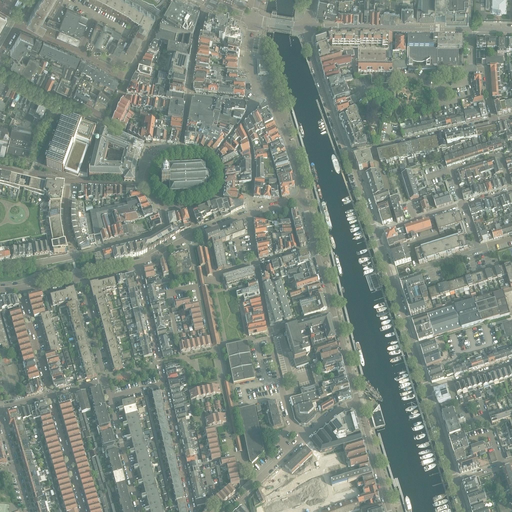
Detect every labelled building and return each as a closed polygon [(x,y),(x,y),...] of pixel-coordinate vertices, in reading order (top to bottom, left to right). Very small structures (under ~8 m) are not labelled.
[(146,31),(155,15),(128,0),(38,0),(27,21),(43,30),(47,23),(40,19),(42,17),(44,18),(47,14),(53,17),(62,0),(85,0),(130,25),(134,17),(142,21),(139,27),(146,31)] [(338,1),(334,0),(332,0),(318,0),(316,14),(334,16),(335,11),(338,1)] [(343,21),(347,21),(347,12),(348,12),(348,7),(352,8),(352,5),(353,0),(349,0),(343,0),(344,1),(338,1),(335,11),(339,11),(339,9),(341,9),(341,13),(343,13),(343,21)] [(379,0),(379,21),(398,22),(399,13),(399,0),(379,0)] [(399,0),(399,13),(401,13),(401,19),(403,21),(404,21),(406,19),(412,19),(412,3),(403,3),(402,0),(399,0)] [(470,0),(418,0),(416,19),(437,19),(437,20),(438,20),(438,19),(439,19),(440,19),(440,20),(441,20),(442,20),(442,19),(445,19),(445,21),(467,21),(467,19),(470,19),(470,0)] [(490,11),(496,11),(506,11),(505,0),(485,0),(486,7),(490,7),(490,11)] [(193,38),(199,17),(175,3),(163,23),(164,23),(159,31),(160,31),(160,32),(177,35),(193,38)] [(80,15),(67,10),(64,18),(84,27),(85,24),(86,24),(78,20),(80,15)] [(0,42),(2,41),(0,39),(5,35),(4,33),(9,29),(7,27),(12,22),(11,20),(11,19),(0,12),(0,42)] [(64,18),(61,24),(70,28),(70,30),(81,35),(84,27),(64,18)] [(228,22),(209,18),(208,22),(206,22),(203,33),(201,33),(199,41),(200,41),(211,43),(211,44),(213,44),(238,50),(239,50),(242,40),(239,39),(240,35),(237,29),(236,29),(232,28),(232,26),(228,24),(228,22)] [(50,33),(55,21),(49,19),(47,23),(43,30),(50,33)] [(50,33),(56,36),(61,24),(55,21),(50,33)] [(97,24),(96,26),(90,40),(97,43),(103,46),(110,34),(112,29),(105,26),(98,22),(97,24)] [(70,28),(61,24),(56,36),(65,40),(70,30),(70,28)] [(135,24),(131,31),(143,37),(146,31),(139,27),(135,24)] [(113,51),(120,36),(121,34),(112,29),(110,34),(119,39),(116,43),(112,41),(108,49),(113,51)] [(80,37),(81,35),(70,30),(65,40),(77,45),(80,37)] [(139,43),(143,37),(131,31),(128,37),(129,38),(139,43)] [(154,41),(160,43),(162,43),(168,45),(178,47),(191,50),(192,44),(191,44),(193,38),(177,35),(160,32),(160,31),(159,36),(158,36),(157,38),(156,38),(155,41),(154,41)] [(29,48),(34,38),(20,32),(15,40),(29,48)] [(392,70),(392,69),(392,43),(392,36),(386,36),(386,34),(354,33),(354,34),(328,34),(328,36),(325,36),(317,38),(318,41),(315,42),(316,45),(315,46),(319,59),(340,53),(343,53),(343,47),(358,48),(358,61),(356,61),(355,62),(355,68),(358,68),(358,77),(371,76),(371,85),(391,85),(391,70),(392,70)] [(113,51),(119,54),(122,48),(126,39),(120,36),(113,51)] [(42,41),(36,38),(30,53),(31,54),(30,58),(34,59),(42,41)] [(126,43),(136,49),(139,43),(129,38),(126,43)] [(395,43),(392,43),(392,69),(406,69),(407,52),(405,52),(405,38),(395,38),(395,43)] [(406,71),(436,69),(437,38),(407,38),(407,52),(406,69),(406,71)] [(437,38),(436,69),(461,67),(462,39),(437,38)] [(486,60),(486,58),(486,39),(485,38),(483,38),(482,39),(477,39),(477,40),(476,40),(476,45),(477,45),(477,48),(480,48),(480,51),(476,51),(476,59),(486,60)] [(498,57),(498,55),(497,54),(497,40),(497,39),(487,39),(487,47),(488,47),(487,52),(492,52),(492,49),(494,49),(494,57),(486,58),(486,60),(486,66),(490,66),(490,65),(501,65),(503,65),(503,57),(498,57)] [(29,48),(15,40),(13,45),(27,53),(29,48)] [(497,40),(497,54),(498,55),(506,55),(506,54),(507,53),(507,41),(507,40),(497,40)] [(50,44),(44,42),(38,55),(44,58),(50,44)] [(126,43),(123,49),(133,54),(136,49),(126,43)] [(50,60),(56,47),(50,44),(44,58),(50,60)] [(213,44),(212,49),(216,50),(218,51),(217,56),(238,59),(238,54),(238,50),(213,44)] [(25,58),(27,53),(13,45),(11,49),(18,53),(25,58)] [(167,54),(170,55),(172,56),(189,60),(191,50),(178,47),(168,45),(167,54)] [(56,63),(62,49),(56,47),(50,60),(56,63)] [(198,53),(210,55),(211,54),(217,56),(218,51),(216,50),(212,49),(199,47),(198,53)] [(123,49),(122,48),(119,54),(130,60),(133,54),(123,49)] [(64,61),(68,52),(62,49),(56,63),(62,65),(64,61)] [(161,53),(159,52),(149,50),(147,54),(141,62),(156,66),(161,53)] [(319,59),(320,64),(341,59),(351,58),(354,57),(353,51),(343,53),(340,53),(319,59)] [(70,64),(74,54),(68,52),(64,61),(70,64)] [(10,66),(18,71),(22,62),(24,58),(28,61),(30,58),(31,54),(30,53),(27,53),(25,58),(18,53),(18,55),(16,53),(10,64),(10,66)] [(79,57),(74,54),(70,64),(76,66),(79,57)] [(186,80),(189,60),(172,56),(172,58),(170,58),(168,68),(169,68),(167,75),(186,80)] [(36,60),(34,59),(30,58),(28,61),(24,58),(22,62),(18,71),(31,79),(35,70),(37,66),(38,64),(40,62),(36,60)] [(210,60),(197,58),(196,64),(209,66),(210,60)] [(320,64),(324,75),(335,72),(333,67),(336,67),(336,68),(337,68),(338,71),(339,71),(339,70),(352,67),(351,64),(351,58),(341,59),(320,64)] [(74,74),(79,76),(80,75),(85,62),(86,61),(84,60),(84,61),(81,59),(74,74)] [(43,60),(40,65),(38,64),(37,66),(35,70),(31,79),(37,82),(42,72),(42,73),(44,70),(45,68),(47,61),(43,60)] [(258,76),(269,75),(268,60),(257,61),(258,76)] [(85,62),(80,75),(89,80),(90,77),(91,75),(95,66),(90,64),(89,64),(89,63),(86,61),(85,62)] [(156,66),(141,62),(139,68),(155,72),(156,66)] [(222,65),(222,69),(226,69),(237,71),(238,64),(223,62),(222,65)] [(65,65),(64,70),(63,75),(62,78),(56,89),(60,91),(62,92),(64,93),(67,94),(71,84),(74,74),(76,69),(70,68),(71,66),(65,65)] [(91,75),(90,77),(95,79),(99,70),(100,69),(98,68),(98,69),(97,68),(97,67),(95,66),(91,75)] [(145,78),(157,80),(159,73),(155,72),(139,68),(135,75),(141,77),(145,78)] [(100,69),(99,70),(95,79),(94,83),(98,86),(104,72),(102,71),(101,71),(101,70),(100,69)] [(215,69),(214,69),(213,73),(209,72),(206,72),(195,70),(195,75),(207,76),(216,78),(217,78),(217,74),(214,73),(215,69)] [(216,82),(233,84),(237,84),(237,80),(226,79),(220,78),(221,70),(215,69),(214,73),(217,74),(217,78),(216,78),(216,82)] [(43,73),(38,82),(42,84),(47,73),(47,72),(44,70),(42,73),(43,73)] [(224,70),(221,70),(220,78),(226,79),(226,76),(237,77),(237,71),(224,70)] [(325,81),(340,77),(338,71),(335,72),(324,75),(325,81)] [(104,72),(98,86),(103,89),(105,83),(109,75),(109,74),(107,73),(107,74),(106,73),(104,72)] [(42,84),(45,85),(50,74),(47,73),(42,84)] [(50,73),(50,74),(45,85),(46,86),(53,89),(54,89),(55,88),(55,89),(59,81),(58,81),(60,77),(50,73)] [(159,73),(157,80),(167,82),(185,85),(186,80),(167,75),(162,74),(159,73)] [(67,94),(71,95),(74,88),(75,87),(80,76),(79,76),(74,74),(71,84),(67,94)] [(107,92),(113,78),(113,77),(109,75),(105,83),(107,83),(104,90),(107,92)] [(207,76),(195,75),(194,80),(205,81),(204,85),(204,86),(209,87),(210,83),(209,82),(206,82),(206,79),(211,79),(210,82),(216,82),(216,78),(207,76)] [(341,81),(340,77),(325,81),(329,92),(346,87),(347,86),(345,82),(352,80),(351,76),(346,76),(342,77),(342,81),(341,81)] [(113,78),(107,92),(111,94),(116,86),(115,86),(118,80),(113,78)] [(74,95),(80,98),(83,91),(83,90),(84,86),(86,87),(87,84),(88,83),(83,80),(82,83),(79,82),(74,95)] [(166,94),(165,94),(166,91),(166,88),(167,82),(157,80),(155,87),(153,97),(162,98),(166,99),(166,94)] [(0,93),(0,94),(0,95),(6,99),(13,85),(6,81),(0,93)] [(167,82),(166,88),(184,90),(185,85),(167,82)] [(128,93),(138,95),(140,85),(131,83),(127,92),(128,93)] [(209,87),(204,86),(203,93),(208,93),(208,90),(210,90),(210,86),(211,86),(212,83),(210,83),(209,87)] [(208,90),(208,93),(217,94),(219,84),(212,83),(211,86),(210,86),(210,90),(208,90)] [(92,86),(87,84),(86,87),(84,86),(83,90),(83,91),(80,98),(86,101),(90,92),(91,90),(92,86)] [(228,85),(219,84),(217,94),(233,96),(234,89),(228,88),(228,85)] [(14,86),(7,99),(12,101),(18,88),(14,86)] [(333,103),(344,99),(349,97),(349,96),(350,95),(350,93),(349,92),(349,90),(348,88),(346,89),(346,87),(329,92),(333,103)] [(12,101),(9,107),(13,109),(14,106),(22,90),(18,88),(12,101)] [(169,92),(169,94),(184,97),(184,90),(166,88),(166,91),(169,92)] [(234,89),(233,96),(244,97),(245,90),(234,89)] [(475,97),(482,95),(482,89),(475,89),(473,89),(474,97),(475,97)] [(22,90),(13,110),(14,113),(16,114),(26,92),(22,90)] [(100,91),(98,95),(93,105),(103,110),(109,100),(108,99),(109,97),(100,91)] [(16,114),(15,116),(19,118),(30,94),(26,92),(16,114)] [(86,101),(93,105),(98,95),(90,92),(86,101)] [(30,94),(19,118),(23,120),(24,118),(27,112),(29,109),(28,109),(30,105),(33,96),(30,94)] [(482,95),(475,97),(474,97),(471,98),(473,102),(471,103),(471,104),(478,102),(483,101),(482,95)] [(32,106),(29,113),(33,115),(39,99),(33,96),(30,105),(32,106)] [(125,99),(123,98),(117,110),(118,111),(112,122),(114,123),(112,125),(125,132),(126,129),(128,125),(124,122),(127,123),(129,120),(126,119),(126,118),(129,119),(132,115),(133,116),(134,115),(128,112),(129,110),(131,97),(126,96),(125,99)] [(349,97),(344,99),(333,103),(336,109),(350,105),(357,103),(354,96),(349,97)] [(507,113),(505,104),(505,103),(502,104),(501,100),(504,100),(504,97),(501,97),(498,98),(500,103),(503,115),(507,113)] [(188,124),(198,126),(205,128),(204,129),(212,131),(213,128),(216,129),(218,125),(217,125),(219,119),(237,125),(240,121),(230,118),(223,117),(225,102),(192,98),(188,123),(188,124)] [(497,116),(503,115),(500,103),(498,98),(493,98),(497,116)] [(27,112),(24,118),(37,124),(38,124),(47,103),(39,99),(33,115),(29,113),(27,112)] [(487,117),(484,105),(483,101),(478,102),(480,109),(482,119),(486,119),(487,117)] [(230,103),(225,102),(223,117),(230,118),(232,112),(245,113),(246,107),(244,105),(239,104),(230,103)] [(170,103),(169,112),(165,112),(165,113),(164,118),(168,118),(168,119),(182,120),(184,107),(182,106),(182,105),(170,103)] [(337,113),(349,110),(351,109),(350,105),(336,109),(337,113)] [(265,106),(263,106),(257,112),(263,125),(264,126),(273,122),(265,106)] [(356,107),(351,109),(349,110),(349,111),(345,113),(346,115),(339,118),(343,129),(360,124),(356,112),(358,112),(356,107)] [(477,121),(482,119),(480,109),(477,109),(477,108),(474,108),(474,110),(477,121)] [(232,112),(230,118),(240,121),(242,117),(243,117),(245,113),(232,112)] [(258,127),(262,125),(263,128),(264,128),(264,126),(263,125),(257,112),(253,116),(258,127)] [(451,113),(449,113),(449,114),(452,127),(456,126),(457,125),(455,117),(454,116),(453,116),(453,117),(452,117),(451,113)] [(254,132),(255,135),(258,133),(259,134),(261,134),(262,136),(265,134),(266,133),(263,128),(262,125),(258,127),(253,116),(251,117),(248,120),(254,132)] [(164,118),(160,117),(159,121),(166,122),(165,123),(168,124),(168,131),(169,131),(170,131),(175,132),(175,133),(180,134),(182,120),(168,119),(168,118),(164,118)] [(93,138),(96,130),(81,125),(63,118),(46,166),(63,172),(64,168),(76,173),(86,146),(90,147),(92,140),(98,141),(99,140),(93,138)] [(410,122),(413,135),(418,134),(416,126),(415,126),(413,118),(410,119),(410,122)] [(146,141),(152,142),(155,123),(155,121),(145,119),(144,124),(144,126),(143,128),(148,128),(146,141)] [(248,120),(244,124),(244,126),(248,134),(254,132),(248,120)] [(266,131),(275,127),(276,127),(275,124),(274,125),(273,122),(264,126),(264,128),(266,131)] [(511,129),(508,131),(506,122),(501,123),(504,135),(505,137),(507,137),(511,135),(511,129)] [(152,142),(160,142),(162,123),(155,123),(152,142)] [(162,123),(160,142),(167,143),(168,131),(168,124),(165,123),(162,123)] [(496,124),(496,125),(498,132),(499,136),(504,135),(501,123),(496,124)] [(362,129),(360,124),(343,129),(349,143),(359,139),(356,131),(362,129)] [(233,129),(218,125),(216,129),(224,132),(223,133),(228,135),(233,129)] [(4,153),(5,151),(9,132),(8,130),(8,129),(3,128),(3,127),(1,126),(0,127),(0,153),(2,154),(2,152),(4,153)] [(206,144),(207,144),(211,146),(211,145),(212,143),(213,143),(216,137),(217,138),(219,133),(222,134),(222,133),(219,131),(214,131),(212,131),(204,129),(205,128),(198,126),(196,132),(197,132),(195,140),(197,141),(198,140),(201,141),(206,144)] [(9,142),(6,151),(29,156),(31,148),(32,148),(34,140),(33,140),(33,141),(30,140),(31,132),(19,129),(19,128),(19,127),(12,127),(12,128),(9,142)] [(237,131),(241,141),(242,143),(247,140),(240,127),(240,128),(237,131)] [(262,136),(261,134),(259,134),(258,133),(255,135),(256,137),(258,141),(252,144),(254,151),(263,150),(264,152),(268,151),(267,146),(280,140),(276,128),(266,133),(265,134),(262,136)] [(476,129),(462,132),(464,140),(477,137),(477,136),(476,130),(476,129)] [(195,141),(195,140),(197,132),(196,132),(187,130),(185,138),(192,139),(191,140),(195,141)] [(175,132),(170,131),(169,131),(168,134),(172,135),(171,139),(172,139),(172,140),(173,141),(172,143),(178,144),(180,135),(174,134),(175,132)] [(104,162),(108,146),(125,153),(128,144),(130,139),(121,135),(119,140),(108,136),(108,134),(101,132),(99,140),(98,141),(97,141),(96,141),(96,142),(95,143),(95,144),(96,144),(96,145),(90,169),(89,169),(89,177),(121,178),(124,178),(124,181),(134,181),(135,172),(138,158),(127,154),(124,153),(121,167),(107,166),(107,165),(107,164),(106,163),(105,163),(105,162),(104,162)] [(464,140),(462,132),(452,135),(454,142),(460,141),(461,144),(465,143),(464,140)] [(228,136),(222,133),(222,134),(220,138),(214,146),(211,145),(211,146),(207,144),(205,148),(205,149),(210,151),(213,153),(214,152),(228,136)] [(242,143),(241,141),(239,142),(234,134),(226,144),(231,148),(233,147),(237,151),(237,152),(239,156),(241,156),(240,152),(241,151),(239,145),(242,143)] [(454,142),(452,135),(445,136),(447,144),(454,142)] [(436,138),(436,139),(439,149),(442,148),(442,150),(446,149),(444,136),(436,138)] [(500,139),(499,136),(494,137),(499,150),(503,149),(500,139)] [(351,148),(352,149),(366,146),(364,139),(362,140),(362,138),(359,139),(349,143),(351,148)] [(127,154),(138,158),(139,156),(141,156),(145,148),(143,147),(144,145),(130,139),(128,144),(126,150),(125,153),(124,153),(127,154)] [(439,149),(436,139),(434,140),(433,139),(432,140),(431,140),(433,145),(430,146),(431,151),(437,149),(437,152),(439,152),(439,149)] [(240,152),(241,156),(250,151),(247,140),(242,143),(239,145),(241,151),(240,152)] [(425,142),(424,142),(427,155),(429,154),(428,151),(431,151),(430,146),(433,145),(431,140),(428,141),(425,141),(425,142)] [(284,149),(284,147),(284,146),(282,145),(281,141),(269,147),(271,155),(284,149)] [(427,155),(424,142),(421,143),(421,142),(419,143),(420,148),(417,149),(418,153),(420,153),(420,156),(427,155)] [(414,144),(411,145),(414,158),(416,157),(416,154),(418,153),(417,149),(420,148),(419,143),(416,144),(415,143),(414,144)] [(232,155),(237,152),(237,151),(233,147),(231,148),(226,144),(223,147),(232,155)] [(414,158),(411,145),(408,146),(408,145),(407,145),(407,146),(406,146),(407,151),(405,152),(406,156),(408,156),(408,159),(414,158)] [(477,145),(476,145),(480,157),(484,155),(481,147),(478,148),(477,145)] [(401,147),(399,148),(401,160),(404,160),(403,157),(406,156),(405,152),(407,151),(406,146),(403,147),(403,146),(401,147)] [(239,156),(237,152),(232,155),(223,147),(216,156),(220,160),(222,165),(239,156)] [(401,160),(399,148),(395,148),(394,148),(394,149),(393,149),(395,154),(392,154),(393,159),(398,158),(399,161),(401,160)] [(272,159),(285,153),(284,149),(271,155),(272,159)] [(389,150),(386,151),(389,163),(391,163),(390,160),(393,159),(392,154),(395,154),(393,149),(390,150),(390,149),(388,149),(389,150)] [(234,164),(235,163),(240,161),(241,165),(250,162),(251,161),(250,152),(250,151),(241,156),(241,157),(233,161),(234,164)] [(389,163),(386,151),(383,151),(381,151),(381,152),(378,152),(381,162),(386,161),(386,164),(389,163)] [(285,153),(272,159),(275,168),(288,163),(287,158),(285,153)] [(363,171),(364,170),(367,170),(367,169),(368,169),(368,168),(371,168),(371,169),(371,170),(375,169),(373,163),(373,161),(372,161),(372,160),(371,155),(371,154),(356,157),(356,158),(355,158),(354,158),(355,161),(356,161),(358,165),(357,165),(358,168),(359,167),(360,169),(359,170),(360,172),(363,171)] [(443,154),(447,167),(452,166),(449,157),(448,155),(445,156),(445,155),(446,155),(445,154),(443,154)] [(503,172),(501,168),(499,159),(492,161),(496,174),(503,172)] [(269,180),(269,181),(275,181),(270,160),(256,161),(256,181),(263,181),(263,180),(269,180)] [(224,169),(234,164),(233,161),(222,166),(224,169)] [(224,171),(225,178),(225,185),(235,183),(243,183),(250,183),(251,183),(251,176),(250,162),(241,165),(240,161),(235,163),(238,167),(238,169),(233,170),(224,171)] [(492,161),(487,162),(490,171),(492,170),(493,172),(494,175),(496,174),(492,161)] [(275,168),(276,171),(289,167),(290,167),(288,163),(275,168)] [(200,164),(188,165),(181,165),(177,165),(168,166),(169,175),(168,176),(161,176),(160,175),(160,176),(161,177),(161,184),(160,185),(161,185),(162,185),(166,184),(169,184),(170,193),(172,193),(175,193),(177,193),(178,194),(179,193),(183,193),(183,194),(184,194),(184,193),(187,192),(187,193),(188,193),(188,192),(192,192),(192,193),(193,193),(193,192),(197,192),(197,193),(198,193),(198,192),(201,191),(201,192),(202,191),(206,189),(206,190),(207,189),(206,189),(212,188),(211,182),(210,182),(209,181),(210,179),(211,179),(210,178),(210,176),(211,176),(211,175),(210,175),(208,173),(209,173),(208,172),(208,173),(205,172),(206,171),(205,170),(205,166),(206,166),(205,165),(204,166),(200,164)] [(486,172),(483,164),(474,167),(477,178),(478,180),(480,180),(479,176),(481,175),(481,174),(486,172)] [(474,167),(469,168),(472,177),(473,182),(476,181),(475,179),(477,178),(474,167)] [(468,179),(469,183),(473,182),(472,177),(469,168),(465,170),(468,179)] [(276,173),(277,177),(292,174),(290,169),(288,169),(276,173)] [(366,174),(370,186),(380,183),(376,171),(375,171),(366,174)] [(464,184),(463,180),(460,171),(455,173),(460,186),(464,184)] [(411,172),(402,174),(404,180),(413,177),(411,172)] [(292,174),(277,177),(280,191),(288,190),(293,189),(294,187),(292,174)] [(14,189),(19,190),(19,191),(19,189),(24,190),(23,192),(24,192),(29,193),(32,181),(29,180),(26,180),(25,179),(22,179),(17,177),(14,189)] [(505,179),(502,180),(501,178),(500,179),(500,177),(499,177),(500,181),(502,188),(507,187),(505,179)] [(488,193),(486,185),(483,186),(481,180),(480,181),(480,184),(484,194),(488,193)] [(469,184),(474,197),(479,196),(476,186),(475,182),(469,184)] [(370,186),(374,197),(383,194),(380,183),(370,186)] [(48,185),(46,185),(44,193),(45,193),(49,194),(49,196),(47,197),(48,198),(49,198),(49,199),(50,198),(52,198),(52,202),(50,202),(50,207),(60,208),(61,203),(63,188),(62,188),(61,187),(61,186),(61,185),(49,184),(48,185)] [(480,184),(476,186),(479,196),(484,194),(480,184)] [(264,192),(266,190),(267,187),(271,187),(271,186),(269,186),(264,186),(255,185),(254,197),(263,199),(264,192)] [(277,193),(276,187),(271,187),(267,187),(266,190),(264,192),(263,199),(270,200),(271,192),(277,193)] [(237,190),(235,190),(224,191),(223,199),(237,200),(237,195),(238,195),(238,200),(244,200),(241,195),(241,194),(236,194),(237,190)] [(288,190),(280,191),(282,198),(289,197),(288,190)] [(383,194),(374,197),(376,204),(396,198),(396,199),(399,198),(399,196),(397,191),(397,190),(389,193),(383,194)] [(271,192),(270,200),(278,201),(278,200),(277,193),(271,192)] [(418,192),(409,195),(411,201),(419,198),(418,192)] [(449,194),(444,195),(447,205),(452,203),(449,194)] [(444,195),(439,197),(442,207),(447,205),(444,195)] [(147,203),(142,196),(136,198),(140,206),(147,203)] [(507,210),(509,209),(505,196),(500,198),(505,212),(507,211),(507,210)] [(439,197),(433,199),(436,208),(442,207),(439,197)] [(105,230),(101,218),(107,216),(112,214),(116,213),(128,209),(140,206),(136,198),(128,200),(126,200),(127,204),(100,210),(100,211),(99,211),(99,210),(90,212),(93,229),(94,236),(101,235),(100,234),(99,231),(105,230)] [(390,201),(393,208),(396,220),(397,223),(404,221),(400,207),(401,206),(399,199),(400,199),(399,199),(400,199),(399,198),(396,199),(390,201)] [(430,211),(427,198),(420,200),(419,200),(419,201),(420,201),(421,205),(423,213),(430,211)] [(494,199),(498,212),(503,210),(499,198),(494,199)] [(493,212),(492,212),(492,213),(498,212),(494,199),(489,201),(493,212)] [(220,214),(221,218),(226,216),(231,214),(227,202),(220,201),(215,203),(218,214),(220,214)] [(386,205),(377,208),(379,213),(389,210),(393,208),(390,201),(385,203),(386,205)] [(488,201),(482,203),(485,212),(486,212),(489,221),(494,219),(492,213),(492,212),(488,201)] [(227,202),(231,214),(237,210),(243,208),(243,203),(227,202)] [(144,218),(142,211),(151,208),(150,207),(149,206),(149,205),(148,204),(147,203),(140,206),(128,209),(130,213),(134,212),(134,214),(135,213),(136,217),(137,217),(138,220),(144,218)] [(209,205),(213,216),(214,220),(221,218),(220,214),(218,214),(215,203),(209,205)] [(486,215),(485,212),(482,203),(476,205),(480,217),(486,215)] [(201,217),(202,219),(213,216),(209,205),(198,210),(200,217),(201,217)] [(479,218),(478,215),(475,206),(469,207),(472,218),(475,217),(476,219),(479,218)] [(144,218),(153,215),(153,214),(153,213),(152,212),(152,211),(152,210),(151,209),(151,208),(142,211),(144,218)] [(130,213),(128,209),(116,213),(120,223),(123,237),(128,236),(131,235),(130,227),(132,227),(131,223),(138,220),(137,217),(136,217),(135,213),(134,214),(134,212),(130,213)] [(203,224),(202,219),(201,217),(200,217),(198,210),(194,211),(193,212),(197,225),(198,225),(203,224)] [(392,221),(389,210),(379,213),(382,224),(392,221)] [(291,212),(293,222),(299,221),(297,211),(291,212)] [(459,211),(455,213),(453,214),(457,226),(460,225),(463,224),(459,211)] [(180,213),(185,230),(190,228),(191,228),(191,227),(187,213),(186,212),(185,212),(180,213)] [(115,225),(116,228),(118,238),(123,237),(120,223),(116,213),(112,214),(115,225)] [(178,224),(180,232),(185,230),(180,213),(174,215),(176,222),(176,224),(178,224)] [(451,227),(457,226),(453,214),(451,215),(451,214),(447,215),(451,227)] [(158,215),(153,217),(146,219),(147,223),(148,223),(153,221),(159,218),(158,215)] [(447,215),(443,216),(443,217),(441,218),(445,229),(451,227),(447,215)] [(101,218),(105,230),(106,232),(109,240),(113,239),(110,230),(110,229),(107,216),(101,218)] [(441,218),(439,218),(435,219),(439,231),(445,229),(441,218)] [(154,222),(153,221),(148,223),(150,229),(154,227),(154,228),(156,227),(156,226),(161,224),(159,219),(154,222)] [(405,227),(407,236),(414,234),(435,227),(433,219),(429,220),(405,227)] [(231,231),(223,234),(226,241),(247,233),(245,222),(230,228),(231,231)] [(503,237),(508,235),(504,224),(501,225),(500,223),(499,223),(500,225),(503,237)] [(175,236),(175,235),(180,232),(178,224),(176,224),(173,225),(173,228),(171,229),(175,236)] [(489,226),(484,228),(476,230),(478,235),(490,231),(489,226)] [(386,235),(388,242),(405,236),(403,228),(387,233),(386,235)] [(75,237),(88,233),(88,231),(87,229),(74,232),(75,236),(75,237)] [(171,229),(165,232),(169,239),(175,236),(171,229)] [(211,245),(216,271),(228,268),(232,267),(232,266),(228,266),(223,243),(222,243),(226,241),(223,234),(220,235),(217,230),(205,234),(208,243),(210,242),(211,245)] [(478,235),(479,239),(492,235),(490,231),(478,235)] [(103,242),(109,240),(106,232),(100,234),(101,235),(103,242)] [(165,232),(160,235),(164,242),(169,239),(165,232)] [(77,243),(78,243),(89,238),(89,237),(88,234),(88,233),(75,237),(77,243)] [(283,252),(287,251),(286,241),(287,241),(287,239),(289,238),(292,249),(296,248),(292,233),(281,234),(283,252)] [(416,252),(419,264),(461,251),(461,252),(464,251),(464,250),(468,249),(465,238),(467,238),(467,236),(464,236),(463,233),(459,234),(458,234),(450,236),(452,241),(416,252)] [(396,245),(415,239),(414,234),(407,236),(405,236),(388,242),(390,248),(397,246),(396,245)] [(160,235),(155,238),(159,245),(164,242),(160,235)] [(492,235),(479,239),(480,244),(489,241),(493,240),(492,235)] [(91,248),(90,245),(89,238),(78,243),(79,247),(81,250),(91,248)] [(154,248),(159,245),(155,238),(150,241),(154,248)] [(150,241),(144,242),(147,252),(148,251),(154,248),(150,241)] [(147,252),(144,242),(138,244),(140,255),(147,252)] [(52,245),(48,246),(49,252),(53,251),(54,253),(63,252),(67,252),(66,247),(65,245),(64,246),(64,244),(64,243),(52,245)] [(132,246),(126,247),(128,258),(140,255),(138,244),(132,246)] [(25,247),(17,249),(17,258),(17,259),(25,257),(25,247)] [(126,247),(112,250),(115,261),(128,258),(126,247)] [(395,266),(406,263),(411,261),(407,247),(400,249),(401,251),(391,254),(395,266)] [(211,272),(207,250),(202,251),(202,249),(197,250),(200,267),(205,266),(207,277),(212,276),(211,272)] [(115,261),(112,250),(103,252),(94,255),(97,266),(105,263),(115,261)] [(273,256),(272,250),(258,254),(259,259),(270,256),(270,257),(273,256)] [(189,251),(170,257),(175,282),(194,278),(189,251)] [(281,260),(283,265),(309,258),(307,253),(306,252),(281,260)] [(311,263),(309,258),(283,265),(285,270),(298,266),(299,267),(311,263)] [(277,261),(280,272),(281,278),(287,276),(285,270),(283,265),(281,260),(277,261)] [(169,276),(165,261),(160,262),(163,277),(163,275),(168,274),(168,276),(169,276)] [(281,278),(280,272),(277,261),(275,261),(271,263),(275,279),(281,278)] [(275,279),(271,263),(265,264),(267,272),(270,271),(272,280),(275,279)] [(289,279),(293,277),(314,271),(311,263),(299,267),(298,266),(285,270),(287,276),(288,276),(289,279)] [(253,266),(227,274),(222,276),(226,290),(229,289),(228,286),(254,279),(255,282),(257,281),(256,278),(253,266)] [(155,277),(152,267),(144,269),(143,270),(144,270),(146,279),(155,277)] [(293,277),(295,286),(316,279),(314,271),(293,277)] [(376,275),(370,277),(375,291),(380,289),(376,275)] [(426,291),(421,277),(401,283),(404,293),(408,307),(411,316),(427,311),(424,302),(429,301),(427,296),(428,296),(427,290),(426,291)] [(94,298),(98,314),(110,311),(105,295),(99,296),(98,295),(117,290),(114,278),(98,282),(89,284),(93,298),(94,298)] [(270,327),(289,321),(296,319),(295,315),(292,316),(281,279),(262,285),(270,327)] [(295,286),(297,291),(318,284),(316,279),(295,286)] [(318,284),(297,291),(290,293),(292,298),(305,294),(320,290),(318,284)] [(259,292),(258,287),(249,290),(250,292),(245,293),(245,291),(238,293),(237,288),(236,288),(237,289),(236,289),(237,298),(243,296),(259,292)] [(48,295),(51,307),(71,302),(72,304),(65,305),(70,321),(82,318),(77,303),(78,303),(74,288),(65,290),(66,291),(48,295)] [(322,295),(320,290),(305,294),(306,300),(310,299),(322,295)] [(149,296),(150,300),(158,298),(160,298),(159,295),(164,294),(164,292),(160,293),(149,296)] [(260,297),(259,292),(243,296),(245,301),(260,297)] [(30,302),(41,299),(43,298),(41,293),(29,295),(29,297),(30,302)] [(510,315),(504,293),(476,302),(482,323),(510,315)] [(310,299),(306,300),(300,302),(304,317),(327,310),(322,296),(322,295),(310,299)] [(7,309),(13,307),(10,297),(4,298),(7,308),(7,309)] [(14,297),(10,297),(13,307),(13,308),(19,307),(16,298),(14,297)] [(202,317),(201,317),(198,304),(190,305),(189,300),(175,303),(176,308),(171,309),(172,314),(180,312),(180,308),(184,307),(185,312),(190,311),(194,331),(203,329),(203,328),(204,328),(204,327),(203,328),(201,319),(202,318),(202,317)] [(244,311),(262,307),(261,302),(244,306),(244,311)] [(476,302),(456,308),(462,329),(482,323),(476,302)] [(9,347),(0,314),(0,312),(2,312),(2,309),(0,303),(0,345),(2,345),(3,349),(9,347)] [(42,304),(31,307),(33,312),(44,309),(42,304)] [(253,314),(263,312),(262,307),(244,311),(246,317),(253,315),(253,314)] [(153,316),(161,314),(164,314),(163,311),(167,310),(167,308),(165,308),(152,311),(153,316)] [(431,326),(434,337),(462,329),(456,308),(428,316),(431,326)] [(44,309),(33,312),(34,317),(45,314),(44,309)] [(11,319),(21,316),(20,310),(9,313),(11,319)] [(110,311),(98,314),(102,330),(114,327),(110,311)] [(51,313),(49,314),(45,315),(45,314),(34,317),(34,318),(39,317),(42,327),(54,324),(51,313)] [(253,316),(253,315),(246,317),(247,325),(265,322),(263,313),(253,316)] [(2,315),(3,317),(10,342),(12,342),(4,315),(2,315)] [(23,321),(21,316),(11,319),(13,324),(23,321)] [(278,333),(278,334),(279,334),(279,333),(281,331),(284,330),(295,347),(294,360),(296,368),(308,365),(306,357),(312,349),(334,343),(336,342),(335,340),(336,342),(333,342),(332,339),(335,338),(328,316),(280,331),(278,333)] [(428,316),(416,319),(412,320),(416,331),(431,326),(428,316)] [(155,321),(156,326),(164,324),(163,321),(166,321),(170,321),(170,317),(155,321)] [(74,337),(86,334),(82,318),(70,321),(74,337)] [(14,329),(24,326),(23,321),(13,324),(12,324),(14,329)] [(252,330),(255,329),(266,327),(265,322),(247,325),(248,331),(252,330)] [(504,333),(511,329),(511,322),(503,325),(505,330),(503,330),(504,333)] [(168,323),(164,324),(156,326),(157,331),(166,329),(166,325),(168,325),(168,323)] [(42,327),(46,343),(58,339),(54,324),(42,327)] [(26,332),(24,326),(14,329),(15,335),(26,332)] [(431,326),(416,331),(419,341),(434,337),(431,326)] [(114,327),(102,330),(105,340),(116,337),(114,327)] [(266,327),(255,329),(252,330),(248,331),(249,336),(267,332),(266,327)] [(27,337),(26,332),(15,335),(17,340),(27,337)] [(76,348),(88,345),(86,334),(74,337),(76,348)] [(116,337),(105,340),(109,356),(120,353),(116,337)] [(17,341),(19,347),(29,344),(28,338),(17,341)] [(202,349),(210,347),(211,347),(209,338),(179,345),(181,353),(181,354),(182,354),(182,353),(191,351),(191,352),(192,352),(192,351),(201,349),(201,350),(202,350),(202,349)] [(61,350),(58,339),(46,343),(49,353),(61,350)] [(160,347),(162,352),(170,350),(169,347),(172,346),(175,345),(175,343),(173,344),(160,347)] [(255,380),(247,343),(226,348),(234,384),(255,380)] [(338,349),(336,343),(314,350),(315,355),(338,349)] [(421,348),(424,358),(439,353),(436,343),(421,348)] [(31,349),(29,344),(19,347),(21,352),(31,349)] [(81,364),(93,360),(88,345),(76,348),(81,364)] [(31,349),(21,352),(22,358),(32,355),(31,349)] [(173,356),(171,349),(170,350),(162,352),(163,358),(173,356)] [(315,355),(317,364),(322,363),(340,357),(338,349),(315,355)] [(63,351),(68,367),(72,366),(67,350),(63,351)] [(55,357),(54,353),(45,356),(47,361),(58,358),(58,356),(55,357)] [(124,369),(120,353),(109,356),(113,372),(135,366),(124,369)] [(442,362),(439,353),(424,358),(427,367),(442,362)] [(496,363),(494,356),(493,353),(487,355),(488,358),(490,365),(496,363)] [(22,358),(24,363),(34,360),(32,355),(22,358)] [(484,367),(482,360),(481,356),(475,358),(476,362),(479,368),(484,367)] [(322,363),(324,368),(324,369),(342,364),(340,357),(322,363)] [(58,358),(47,361),(48,367),(59,364),(58,358)] [(479,368),(476,362),(475,358),(470,360),(471,363),(473,370),(479,368)] [(35,366),(34,360),(24,363),(25,369),(35,366)] [(78,381),(97,376),(93,360),(81,364),(85,379),(78,381)] [(60,363),(59,364),(48,367),(50,372),(60,369),(59,366),(60,366),(60,363)] [(452,365),(456,376),(462,374),(459,367),(458,363),(452,365)] [(324,369),(324,368),(322,368),(323,374),(337,369),(339,377),(345,376),(345,373),(342,364),(324,369)] [(317,375),(316,370),(314,365),(309,367),(314,385),(323,382),(321,374),(317,375)] [(36,367),(24,371),(25,376),(27,375),(37,373),(36,367)] [(179,368),(166,370),(168,380),(181,377),(181,376),(180,376),(179,375),(177,376),(176,373),(176,370),(180,370),(183,370),(182,367),(179,368)] [(430,378),(443,374),(445,373),(443,367),(428,372),(430,378)] [(52,378),(63,375),(62,373),(61,370),(50,373),(52,378)] [(453,371),(445,373),(443,374),(430,378),(432,383),(447,379),(446,377),(454,374),(453,371)] [(499,382),(500,384),(505,382),(504,380),(502,372),(496,374),(499,382)] [(39,378),(37,373),(27,375),(29,381),(39,378)] [(491,375),(494,383),(495,386),(499,384),(499,382),(496,374),(491,375)] [(63,375),(52,378),(53,384),(62,381),(61,378),(64,377),(63,375)] [(494,385),(494,383),(491,375),(486,377),(489,385),(489,387),(494,385)] [(178,380),(183,379),(182,377),(181,377),(168,380),(170,390),(183,387),(183,386),(182,386),(181,383),(178,383),(178,380)] [(321,384),(317,385),(319,391),(330,387),(347,382),(345,377),(321,384)] [(481,377),(475,379),(478,387),(479,390),(484,388),(483,387),(483,386),(481,379),(481,377)] [(486,377),(481,379),(483,386),(483,387),(484,387),(484,389),(489,387),(488,385),(489,385),(486,377)] [(23,383),(24,386),(24,388),(30,387),(32,396),(42,393),(43,391),(39,378),(29,381),(23,383)] [(70,379),(65,380),(62,381),(53,384),(54,389),(56,389),(71,385),(70,379)] [(349,390),(347,383),(330,388),(330,387),(319,391),(318,391),(302,396),(295,398),(290,399),(292,408),(297,407),(311,403),(319,401),(318,399),(321,398),(332,395),(336,394),(349,390)] [(367,383),(364,383),(363,386),(369,393),(378,402),(382,402),(382,398),(374,389),(367,383)] [(219,385),(216,386),(214,386),(214,385),(213,385),(213,386),(204,388),(204,387),(203,387),(203,389),(189,391),(191,400),(221,394),(219,385)] [(319,391),(317,385),(300,391),(302,396),(318,391),(319,391)] [(100,387),(90,390),(92,396),(102,394),(100,387)] [(183,388),(183,387),(170,390),(172,400),(185,397),(185,396),(184,396),(184,395),(181,395),(180,390),(182,389),(182,388),(183,388)] [(449,399),(446,388),(434,391),(438,403),(449,399)] [(351,398),(349,390),(336,394),(338,400),(339,402),(343,401),(351,398)] [(74,395),(76,401),(76,403),(77,405),(79,414),(91,411),(88,401),(85,391),(74,395)] [(93,401),(93,402),(103,400),(102,394),(92,396),(93,401)] [(58,400),(59,406),(70,403),(72,402),(71,399),(74,398),(73,395),(59,399),(58,400)] [(172,502),(147,396),(145,396),(170,503),(172,502)] [(185,398),(185,397),(172,400),(175,410),(187,407),(190,406),(190,404),(183,406),(182,400),(185,399),(184,398),(185,398)] [(105,406),(103,400),(93,402),(95,409),(105,406)] [(122,403),(123,408),(124,410),(135,407),(133,400),(122,403)] [(322,411),(334,405),(332,400),(321,406),(322,411)] [(44,403),(29,407),(32,417),(33,419),(49,414),(46,404),(44,403)] [(70,403),(59,406),(61,411),(71,408),(70,403)] [(292,408),(291,408),(294,420),(299,425),(301,425),(305,425),(306,425),(314,418),(315,416),(311,403),(297,407),(292,408)] [(23,419),(32,417),(29,407),(20,409),(23,419)] [(94,410),(96,416),(107,413),(105,407),(94,410)] [(137,413),(135,407),(124,410),(126,419),(132,417),(132,415),(137,413)] [(239,410),(240,416),(250,462),(252,464),(264,453),(255,407),(239,410)] [(73,414),(71,408),(61,411),(62,417),(73,414)] [(383,425),(383,426),(384,425),(379,409),(376,410),(372,416),(375,428),(380,427),(380,426),(379,426),(379,425),(380,424),(381,423),(382,423),(382,424),(383,424),(383,425)] [(7,419),(17,416),(19,416),(17,410),(6,414),(7,419)] [(337,419),(337,420),(335,422),(322,432),(332,449),(324,452),(316,437),(311,441),(310,441),(320,453),(324,452),(343,446),(341,439),(360,434),(355,416),(356,415),(355,412),(353,411),(351,411),(348,413),(344,414),(337,419)] [(457,421),(454,412),(441,416),(442,417),(443,418),(445,425),(445,426),(446,429),(449,436),(448,437),(449,439),(461,435),(458,425),(461,424),(462,424),(466,423),(465,419),(460,420),(459,419),(458,421),(457,421)] [(98,422),(108,419),(107,413),(96,416),(98,422)] [(126,419),(128,425),(139,422),(137,413),(132,415),(132,417),(126,419)] [(73,414),(62,417),(64,422),(75,419),(74,419),(73,414)] [(225,414),(205,418),(207,427),(212,426),(212,427),(213,427),(213,426),(227,423),(225,414)] [(9,426),(12,425),(18,424),(17,419),(17,418),(17,416),(7,419),(9,426)] [(76,424),(75,419),(64,422),(66,428),(76,424)] [(110,425),(108,419),(98,422),(99,428),(110,425)] [(51,420),(42,423),(43,428),(42,428),(42,429),(52,426),(51,420)] [(18,424),(12,425),(14,431),(24,427),(23,422),(18,424)] [(128,425),(128,427),(129,432),(141,429),(139,422),(128,425)] [(191,424),(191,423),(191,422),(189,422),(186,423),(178,425),(178,426),(179,431),(187,429),(187,426),(189,425),(189,424),(191,424)] [(78,430),(76,424),(66,428),(67,433),(78,430)] [(99,435),(101,434),(111,432),(110,425),(99,428),(100,431),(98,431),(99,435)] [(52,426),(42,429),(43,434),(54,431),(52,426)] [(24,427),(14,431),(15,436),(25,433),(24,427)] [(141,429),(129,432),(131,439),(143,436),(141,429)] [(205,430),(212,461),(220,459),(220,458),(221,458),(221,457),(220,457),(218,448),(219,448),(219,447),(218,447),(216,438),(217,438),(217,437),(216,437),(214,429),(205,430)] [(56,437),(55,436),(54,431),(43,434),(45,440),(56,437)] [(67,434),(69,439),(80,436),(78,431),(67,434)] [(322,432),(322,431),(316,436),(316,437),(324,452),(332,449),(322,432)] [(101,434),(102,440),(113,438),(111,432),(101,434)] [(182,442),(190,440),(192,439),(191,433),(189,434),(189,435),(181,437),(182,442)] [(362,441),(360,434),(341,439),(343,446),(362,441)] [(81,441),(80,436),(69,439),(70,444),(81,441)] [(131,439),(133,445),(145,442),(143,436),(131,439)] [(469,449),(465,436),(452,440),(450,440),(454,454),(469,449)] [(16,440),(18,446),(28,443),(27,437),(16,440)] [(56,437),(45,440),(47,446),(57,442),(56,437)] [(115,444),(113,438),(102,440),(104,446),(115,444)] [(70,444),(72,450),(83,447),(81,441),(70,444)] [(364,448),(362,441),(343,446),(345,454),(364,448)] [(48,451),(59,448),(57,442),(47,446),(48,451)] [(133,445),(135,452),(146,449),(145,442),(133,445)] [(18,446),(19,451),(30,447),(28,443),(18,446)] [(492,448),(491,443),(471,449),(474,456),(479,454),(480,456),(481,456),(482,456),(483,456),(484,456),(485,455),(486,455),(485,452),(487,452),(487,450),(492,448)] [(103,455),(108,453),(116,451),(115,445),(98,449),(99,452),(102,451),(103,455)] [(19,451),(21,456),(31,453),(30,447),(19,451)] [(72,450),(73,455),(84,452),(82,447),(83,447),(72,450)] [(305,447),(284,467),(292,475),(312,455),(305,447)] [(50,456),(60,453),(59,448),(48,451),(50,456)] [(347,461),(348,460),(366,455),(365,452),(364,448),(345,454),(347,461)] [(148,456),(146,449),(135,452),(137,461),(143,459),(143,457),(148,456)] [(471,457),(469,450),(470,450),(469,449),(454,454),(457,463),(459,462),(469,459),(471,457)] [(73,455),(75,460),(85,457),(84,452),(73,455)] [(21,456),(22,461),(33,458),(31,453),(21,456)] [(52,461),(62,458),(60,453),(50,456),(52,461)] [(348,460),(347,461),(348,460),(350,468),(355,466),(359,465),(359,466),(368,463),(366,455),(348,460)] [(137,461),(139,468),(150,465),(148,456),(143,457),(143,459),(137,461)] [(22,461),(24,466),(36,462),(34,457),(33,458),(22,461)] [(75,460),(76,465),(87,462),(85,457),(75,460)] [(63,463),(62,458),(52,461),(53,466),(63,463)] [(230,486),(232,488),(234,486),(234,485),(239,483),(240,483),(240,482),(239,482),(237,473),(238,473),(238,472),(237,472),(234,458),(220,461),(222,466),(227,465),(231,485),(230,486)] [(460,474),(479,468),(476,458),(457,464),(460,474)] [(195,462),(187,464),(189,474),(200,472),(203,471),(203,469),(199,470),(199,467),(202,466),(201,460),(195,462)] [(24,466),(25,471),(37,467),(36,462),(24,466)] [(76,465),(78,470),(88,468),(87,462),(76,465)] [(65,469),(63,463),(53,466),(55,472),(65,469)] [(152,471),(150,465),(139,468),(141,476),(147,475),(147,473),(152,471)] [(25,471),(27,476),(39,472),(37,467),(25,471)] [(284,467),(280,471),(288,479),(292,475),(284,467)] [(78,470),(79,476),(90,473),(88,468),(78,470)] [(66,474),(65,469),(55,472),(56,477),(66,474)] [(331,481),(330,482),(332,487),(348,482),(361,478),(372,475),(370,470),(361,472),(345,477),(340,479),(331,481)] [(154,480),(152,471),(147,473),(147,475),(141,476),(143,483),(154,480)] [(280,471),(276,474),(283,482),(285,480),(286,481),(288,479),(280,471)] [(27,476),(28,481),(40,478),(39,472),(27,476)] [(202,483),(200,472),(189,474),(192,485),(202,483)] [(91,478),(90,473),(79,476),(81,481),(91,478)] [(276,474),(273,477),(280,485),(283,482),(276,474)] [(372,475),(361,478),(363,482),(357,484),(358,487),(364,485),(365,489),(375,486),(372,475)] [(273,477),(270,480),(277,488),(280,485),(273,477)] [(28,481),(29,486),(41,483),(40,478),(28,481)] [(81,481),(82,486),(92,483),(91,478),(81,481)] [(463,483),(466,493),(482,488),(479,478),(463,483)] [(68,479),(58,482),(59,487),(69,484),(68,479)] [(143,483),(145,490),(156,487),(154,480),(143,483)] [(263,487),(262,489),(267,494),(274,487),(269,482),(264,487),(263,487)] [(322,482),(309,486),(313,499),(326,495),(322,482)] [(332,487),(334,494),(341,492),(341,489),(342,489),(343,491),(350,489),(348,482),(332,487)] [(29,486),(31,491),(43,488),(41,483),(29,486)] [(82,486),(84,491),(94,488),(92,483),(82,486)] [(205,494),(202,483),(192,485),(194,496),(202,494),(205,494)] [(71,489),(69,484),(59,487),(61,492),(71,489)] [(236,493),(232,488),(230,486),(214,499),(219,506),(221,505),(221,506),(226,502),(225,502),(228,499),(228,500),(230,498),(229,498),(236,493)] [(309,486),(297,490),(299,495),(299,496),(301,502),(313,499),(309,486)] [(362,490),(364,496),(377,493),(375,486),(365,489),(362,490)] [(145,490),(146,497),(158,494),(156,487),(145,490)] [(43,488),(31,491),(32,496),(44,493),(43,488)] [(84,491),(85,497),(95,493),(94,488),(84,491)] [(466,493),(468,499),(484,494),(482,488),(466,493)] [(71,489),(61,492),(62,497),(72,494),(71,489)] [(260,490),(255,494),(260,505),(265,502),(260,490)] [(32,496),(34,501),(46,498),(44,493),(32,496)] [(85,497),(87,502),(97,499),(95,493),(85,497)] [(356,499),(357,501),(358,505),(378,499),(377,493),(364,496),(356,499)] [(62,497),(64,503),(74,500),(72,494),(62,497)] [(148,503),(160,500),(158,494),(146,497),(148,503)] [(471,508),(485,503),(489,502),(491,502),(490,499),(487,500),(485,494),(484,494),(468,499),(471,508)] [(34,501),(35,506),(47,503),(46,498),(34,501)] [(87,502),(88,507),(98,504),(97,499),(87,502)] [(205,499),(203,499),(195,501),(197,507),(206,505),(205,499)] [(358,505),(359,510),(361,509),(380,504),(378,499),(358,505)] [(74,500),(64,503),(65,508),(75,505),(74,500)] [(121,508),(122,507),(131,505),(129,500),(119,502),(121,508)] [(161,507),(160,500),(148,503),(150,510),(161,507)] [(343,505),(338,507),(339,511),(352,511),(359,510),(358,505),(357,501),(343,505)] [(47,503),(35,506),(37,511),(49,508),(47,503)] [(471,508),(472,511),(480,511),(485,510),(488,510),(486,504),(484,505),(485,504),(485,503),(471,508)]
